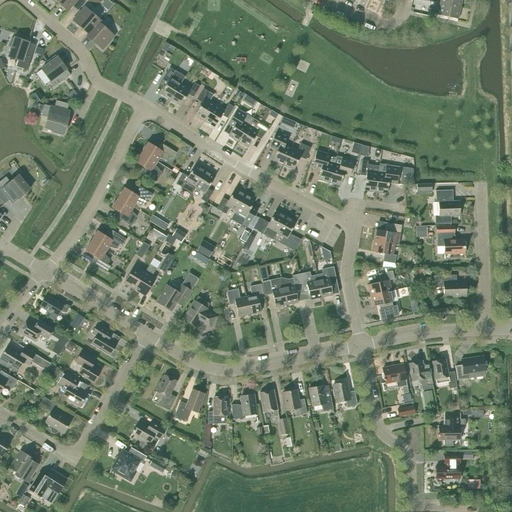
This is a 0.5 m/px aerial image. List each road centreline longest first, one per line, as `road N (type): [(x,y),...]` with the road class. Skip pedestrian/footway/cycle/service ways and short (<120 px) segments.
road 1 (residential): [(141,106),(352,225)]
road 2 (residential): [(147,335),(197,364),(231,371),(359,345)]
road 3 (residential): [(141,345),(73,459),(0,412)]
road 4 (residential): [(438,507),(408,508),(407,462),(376,426),(359,345)]
road 5 (unclassified): [(43,271),(94,201),(141,106)]
road 6 (residential): [(141,106),(96,83),(78,51),(20,0)]
road 7 (residential): [(485,329),(481,184)]
road 8 (residential): [(359,345),(485,329)]
road 9 (residential): [(359,345),(344,272),(352,225)]
road 10 (residential): [(43,271),(147,335)]
